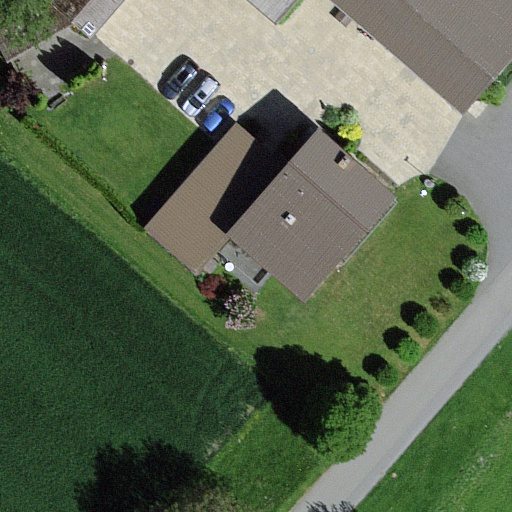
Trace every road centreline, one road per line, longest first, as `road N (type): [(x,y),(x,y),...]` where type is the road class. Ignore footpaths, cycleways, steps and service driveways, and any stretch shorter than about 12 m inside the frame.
road 1 (track): [(511,198),(336,65),(169,27)]
road 2 (track): [(317,511),(511,284)]
